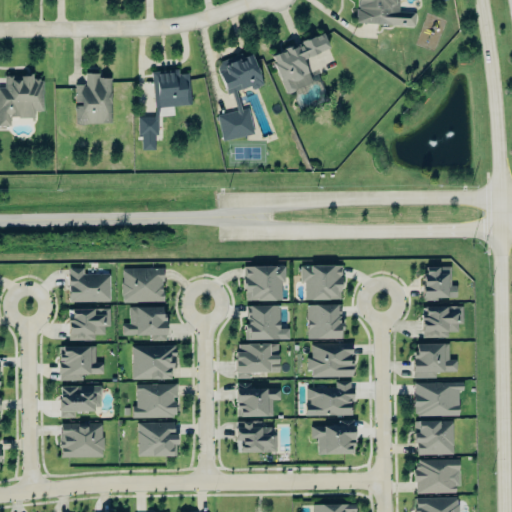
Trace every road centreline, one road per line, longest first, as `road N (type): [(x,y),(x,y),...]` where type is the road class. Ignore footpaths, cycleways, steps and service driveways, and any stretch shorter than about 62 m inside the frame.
road 1 (residential): [(0,494),(105,482),(385,480)]
road 2 (tertiary): [(499,198),(505,511)]
road 3 (tertiary): [(511,197),(339,199),(207,218)]
road 4 (tertiary): [(207,218),(341,232),(511,230)]
road 5 (residential): [(265,0),(190,25),(0,30)]
road 6 (residential): [(384,302),(385,511)]
road 7 (tertiary): [(0,221),(207,218)]
road 8 (tertiary): [(479,0),(492,67),(499,198)]
road 9 (residential): [(31,491),(29,308)]
road 10 (residential): [(208,481),(204,308)]
